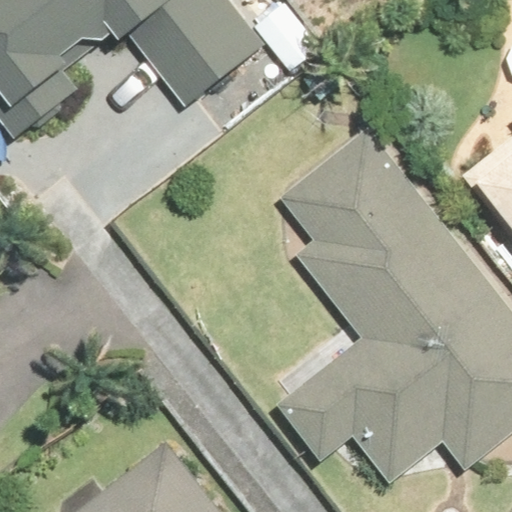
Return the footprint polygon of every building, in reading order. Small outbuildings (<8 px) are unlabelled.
[(274,42),(241,0),(0,0),(0,61),(24,93),(4,109),(15,125),(25,136),(86,90),(70,70),(131,21),(189,95),(195,104),(274,42)] [(313,77),(330,97),(361,72),(344,51),(313,77)] [(484,462),(511,439),(511,294),(378,125),(370,133),(358,141),(291,195),(325,237),(307,251),(373,335),(294,397),(290,402),(334,457),(340,453),(366,433),(403,480),(413,472),(454,439),(477,468),(484,462)] [(511,141),(471,175),(511,225),(511,141)] [(232,511),(176,439),(82,511),(232,511)]
